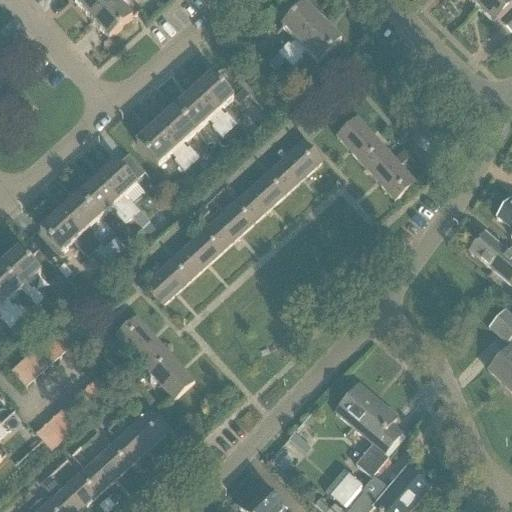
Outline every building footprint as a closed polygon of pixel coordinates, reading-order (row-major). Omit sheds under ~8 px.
[(79,0),(74,4),(92,23),(117,0),(79,0)] [(132,0),(117,0),(92,23),(109,42),(133,21),(120,7),(126,3),(127,4),(132,0)] [(464,0),(476,11),(486,0),(464,0)] [(486,0),(476,11),(494,29),(511,10),(511,0),(486,0)] [(286,64),(323,26),(305,8),(282,31),(296,44),(291,49),(289,47),(279,57),(286,64)] [(511,35),(511,13),(500,26),(511,36),(511,35)] [(341,44),(323,26),(286,64),(293,71),(303,61),(301,59),(306,54),(319,67),(341,44)] [(388,35),(382,51),(395,56),(401,39),(388,35)] [(229,135),(236,128),(227,118),(225,119),(220,114),(234,102),(212,78),(193,96),(229,135)] [(222,141),(229,135),(193,96),(174,112),(196,136),(209,124),(214,129),(212,131),(222,141)] [(174,112),(156,129),(191,169),(192,168),(199,162),(189,152),(188,153),(183,148),(196,136),(174,112)] [(366,173),(386,154),(357,122),(337,141),(366,173)] [(247,140),(236,128),(229,135),(240,146),(247,140)] [(186,173),(191,169),(156,129),(137,146),(158,170),(172,158),(177,163),(175,165),(184,175),(186,173)] [(272,174),(290,195),(322,166),(304,146),(272,174)] [(405,153),(394,162),(386,154),(366,173),(395,205),(415,186),(401,170),(411,160),(405,153)] [(97,183),(132,222),(133,222),(143,233),(150,227),(140,215),(130,205),(128,207),(123,201),(137,189),(116,165),(97,183)] [(202,180),(192,168),(191,169),(186,173),(196,185),(202,180)] [(240,203),(259,223),(290,195),(272,174),(240,203)] [(125,228),(132,222),(97,183),(78,200),(100,223),(113,211),(118,216),(116,218),(125,228)] [(59,217),(95,256),(96,255),(101,250),(102,249),(93,239),(91,240),(86,235),(100,223),(78,200),(59,217)] [(240,203),(209,231),(227,252),(259,223),(240,203)] [(511,238),(510,241),(511,241),(511,203),(496,222),(511,234),(511,238)] [(203,209),(197,215),(202,221),(209,215),(203,209)] [(88,262),(95,256),(59,217),(40,234),(61,257),(75,245),(80,250),(78,252),(88,262)] [(150,227),(143,233),(150,241),(157,235),(150,227)] [(209,231),(177,260),(196,280),(227,252),(209,231)] [(511,249),(507,256),(484,237),(469,256),(493,276),(510,291),(511,289),(511,249)] [(101,250),(96,255),(106,267),(112,262),(101,250)] [(22,293),(21,293),(36,309),(43,303),(34,292),(32,294),(27,288),(41,276),(19,252),(0,270),(22,293)] [(52,253),(46,259),(52,266),(59,260),(52,253)] [(164,309),(196,280),(177,260),(145,289),(164,309)] [(0,269),(0,307),(17,326),(24,319),(15,309),(13,311),(8,305),(21,293),(22,293),(0,270),(0,269)] [(10,332),(17,326),(0,307),(0,318),(2,320),(0,322),(10,332)] [(511,341),(511,321),(503,313),(487,331),(506,348),(511,341)] [(145,372),(166,353),(137,321),(116,340),(145,372)] [(59,362),(69,353),(55,336),(44,346),(59,362)] [(59,362),(44,346),(35,354),(50,371),(59,362)] [(511,352),(510,350),(488,374),(511,396),(511,352)] [(194,385),(166,353),(145,372),(174,404),(194,385)] [(50,371),(35,354),(27,361),(42,378),(50,371)] [(42,378),(27,361),(19,369),(34,385),(42,378)] [(34,385),(19,369),(11,376),(26,392),(34,385)] [(96,382),(87,391),(102,407),(111,399),(96,382)] [(384,459),(402,438),(391,429),(397,422),(359,390),(336,418),(374,449),(356,470),(372,483),(389,463),(384,459)] [(87,391),(79,398),(93,415),(102,407),(87,391)] [(79,398),(71,405),(85,422),(93,415),(79,398)] [(71,405),(62,413),(77,430),(85,422),(71,405)] [(0,429),(16,416),(9,409),(0,416),(0,429)] [(62,413),(54,421),(68,438),(77,430),(62,413)] [(16,416),(0,429),(0,464),(1,463),(0,461),(0,442),(22,423),(16,416)] [(116,446),(134,466),(167,437),(148,417),(116,446)] [(54,421),(46,428),(60,445),(68,438),(54,421)] [(51,453),(60,445),(46,428),(37,436),(51,453)] [(294,437),(289,443),(306,458),(311,452),(294,437)] [(84,474),(103,495),(134,466),(116,446),(84,474)] [(89,460),(81,452),(72,460),(80,469),(89,460)] [(282,455),(272,466),(283,475),(286,472),(293,464),(282,455)] [(364,497),(351,511),(373,511),(374,511),(375,511),(414,511),(430,493),(406,473),(391,491),(376,479),(364,493),(366,495),(365,497),(364,497)] [(84,474),(53,503),(61,511),(84,511),(103,495),(84,474)] [(342,509),(340,511),(335,507),(330,511),(351,511),(364,497),(359,493),(362,489),(344,474),(326,496),(342,509)] [(49,480),(40,488),(49,497),(57,489),(49,480)] [(283,511),(262,489),(239,511),(238,511),(283,511)] [(61,511),(53,503),(42,511),(61,511)] [(317,511),(330,511),(321,503),(315,509),(317,511)]
